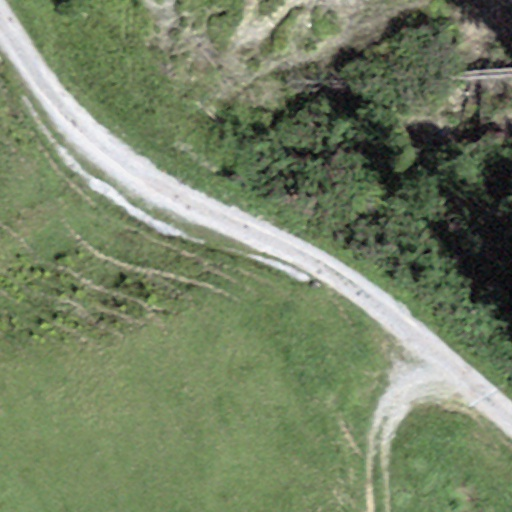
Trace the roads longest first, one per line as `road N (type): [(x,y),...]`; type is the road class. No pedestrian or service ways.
road 1 (track): [(0,17),(52,101),(95,149),(148,186),(338,276),(511,420)]
road 2 (track): [(380,511),(380,426),(400,392),(421,378),(454,373)]
